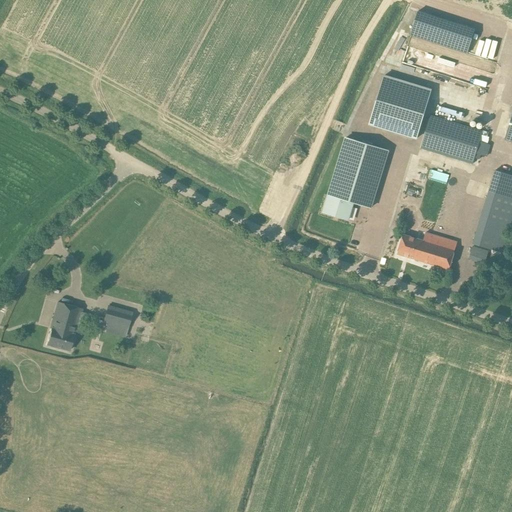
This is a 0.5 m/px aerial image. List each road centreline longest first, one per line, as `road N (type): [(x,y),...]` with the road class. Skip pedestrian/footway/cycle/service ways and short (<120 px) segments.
road 1 (unclassified): [(511,319),(277,240),(131,162)]
road 2 (track): [(389,0),(357,51),(277,240)]
road 3 (unclassified): [(0,306),(24,258),(131,162)]
road 4 (unclassified): [(131,162),(0,91)]
